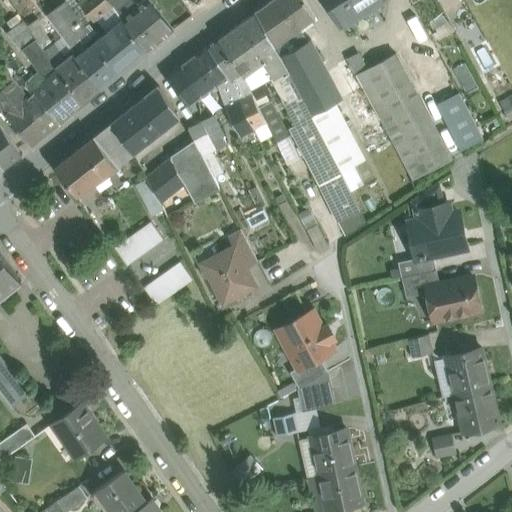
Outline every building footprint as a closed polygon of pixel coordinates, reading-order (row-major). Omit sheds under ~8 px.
[(113,7),(107,0),(84,0),(79,4),(93,22),(113,7)] [(107,0),(113,7),(115,10),(127,0),(107,0)] [(148,0),(145,0),(122,19),(147,52),(173,30),(148,0)] [(315,18),(304,0),(273,0),(255,14),(275,48),(283,42),(300,30),(315,18)] [(324,0),(341,26),(341,25),(349,37),(381,16),(374,5),(380,0),(324,0)] [(118,75),(93,44),(86,50),(78,39),(86,33),(64,5),(47,17),(69,45),(77,58),(101,89),(118,75)] [(275,48),(255,14),(243,22),(266,60),(263,62),(273,79),(274,80),(288,71),(280,56),(275,48)] [(123,20),(93,44),(118,75),(147,52),(123,20)] [(24,22),(7,34),(19,52),(23,49),(36,41),(37,40),(24,22)] [(266,60),(243,22),(218,39),(243,77),(263,62),(266,60)] [(300,30),(283,42),(289,52),(307,43),(300,30)] [(243,77),(218,39),(208,47),(228,77),(231,82),(235,79),(244,99),(252,95),(243,77)] [(43,51),(36,41),(23,49),(47,83),(48,82),(74,112),(84,103),(43,51)] [(289,52),(280,56),(288,71),(312,116),(336,103),(342,99),(329,73),(311,41),(307,43),(289,52)] [(77,58),(73,54),(66,60),(54,43),(43,51),(84,103),(101,89),(77,58)] [(228,77),(208,47),(199,53),(219,84),(228,77)] [(219,84),(199,53),(190,60),(210,91),(219,84)] [(411,83),(396,54),(381,62),(396,91),(411,83)] [(356,76),(346,59),(336,65),(338,68),(329,73),(342,99),(345,98),(361,129),(379,119),(379,118),(356,76)] [(190,60),(178,68),(179,69),(199,99),(210,91),(190,60)] [(411,83),(396,91),(381,62),(356,76),(379,118),(379,119),(412,180),(452,159),(411,83)] [(458,94),(442,63),(425,72),(441,103),(458,94)] [(199,99),(179,69),(178,68),(168,77),(188,107),(199,99)] [(312,116),(288,71),(274,80),(273,79),(272,79),(296,125),(312,118),(312,116)] [(14,81),(0,90),(0,107),(6,115),(27,98),(14,81)] [(59,123),(74,112),(48,82),(47,83),(35,94),(59,123)] [(178,115),(158,86),(148,94),(166,128),(177,120),(178,118),(178,115)] [(35,94),(29,100),(27,98),(6,115),(30,146),(59,123),(35,94)] [(146,97),(111,124),(134,154),(166,128),(148,94),(145,96),(146,97)] [(482,137),(459,94),(458,94),(441,103),(437,105),(460,149),(482,137)] [(259,108),(252,95),(244,99),(241,101),(254,129),(255,129),(266,123),(259,108)] [(254,129),(241,101),(227,108),(241,136),(254,129)] [(288,137),(271,102),(259,108),(266,123),(275,141),(277,143),(288,137)] [(365,160),(336,103),(312,116),(312,118),(341,173),(365,160)] [(241,136),(227,108),(217,113),(233,149),(245,144),(241,136)] [(214,116),(201,121),(212,142),(223,137),(224,136),(214,116)] [(290,130),(347,234),(368,222),(341,173),(312,118),(290,130)] [(201,121),(200,120),(191,125),(191,126),(191,130),(191,133),(196,142),(203,156),(216,149),(212,142),(201,121)] [(275,141),(266,123),(255,129),(261,142),(263,147),(268,145),(275,141)] [(111,124),(110,124),(94,137),(118,168),(134,154),(111,124)] [(22,154),(0,125),(0,162),(4,168),(22,154)] [(254,129),(241,136),(245,144),(247,149),(248,150),(261,142),(255,129),(254,129)] [(94,137),(55,168),(76,197),(118,168),(94,137)] [(223,137),(212,142),(216,149),(226,144),(223,137)] [(275,141),(268,145),(271,151),(278,148),(275,141)] [(196,142),(171,158),(185,184),(184,184),(194,202),(219,188),(203,156),(196,142)] [(245,144),(233,149),(239,161),(250,156),(248,150),(247,149),(245,144)] [(171,158),(146,178),(160,203),(184,184),(185,184),(171,158)] [(438,185),(412,202),(417,221),(432,218),(429,208),(443,205),(438,185)] [(443,205),(429,208),(432,218),(417,221),(411,222),(419,258),(420,259),(433,256),(466,249),(458,212),(450,214),(448,204),(443,205)] [(263,221),(248,228),(251,235),(266,227),(263,221)] [(164,240),(151,222),(142,229),(155,247),(164,240)] [(155,247),(142,229),(133,235),(146,253),(155,247)] [(241,230),(229,236),(235,247),(246,268),(258,262),(241,230)] [(146,253),(133,235),(124,242),(136,260),(146,253)] [(136,260),(124,242),(114,248),(127,266),(136,260)] [(235,247),(203,264),(223,303),(255,286),(246,268),(235,247)] [(0,253),(0,298),(21,282),(0,253)] [(419,258),(398,262),(402,277),(436,270),(433,256),(420,259),(419,258)] [(193,280),(180,262),(171,268),(184,286),(193,280)] [(171,268),(162,275),(174,293),(184,286),(171,268)] [(436,270),(402,277),(406,297),(428,292),(427,286),(439,283),(436,270)] [(174,293),(162,275),(153,281),(165,299),(174,293)] [(439,283),(427,286),(428,292),(435,321),(479,311),(475,296),(477,295),(473,276),(439,283)] [(165,299),(153,281),(143,288),(156,306),(165,299)] [(313,310),(276,330),(289,352),(292,351),(301,366),(301,367),(320,357),(335,349),(331,342),(335,339),(327,325),(323,327),(313,310)] [(428,335),(409,339),(413,358),(432,353),(428,335)] [(482,348),(446,356),(455,394),(490,386),(482,348)] [(320,357),(301,367),(301,366),(290,372),(299,388),(328,372),(320,357)] [(328,372),(299,388),(304,411),(335,404),(328,372)] [(490,386),(455,394),(463,432),(499,424),(490,386)] [(82,403),(52,424),(76,458),(106,438),(82,403)] [(293,414),(274,418),(278,437),(297,432),(293,414)] [(27,424),(0,442),(0,459),(1,461),(36,437),(27,424)] [(346,430),(311,437),(319,475),(355,467),(346,430)] [(451,435),(431,439),(435,457),(454,453),(451,435)] [(18,476),(30,477),(32,458),(19,457),(18,476)] [(355,467),(319,475),(327,511),(331,511),(363,505),(355,467)] [(124,470),(97,490),(112,511),(131,511),(146,502),(124,470)] [(79,486),(56,502),(63,511),(67,511),(88,498),(79,486)] [(131,511),(160,511),(151,499),(146,502),(131,511)] [(63,511),(56,502),(41,511),(63,511)]
